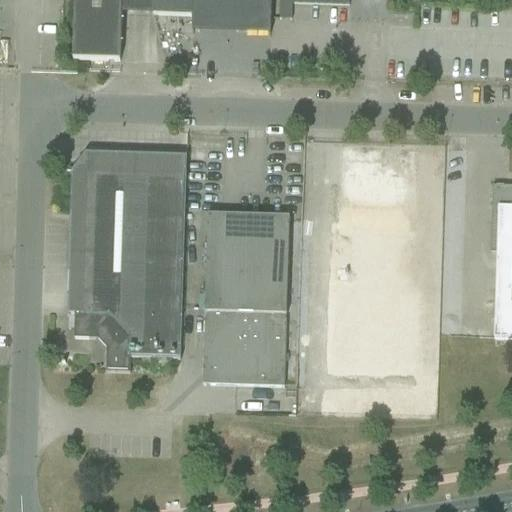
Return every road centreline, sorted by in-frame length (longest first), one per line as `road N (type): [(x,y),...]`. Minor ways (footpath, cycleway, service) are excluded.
road 1 (unclassified): [(19,511),(26,122),(45,113),(511,125)]
road 2 (unknown): [(331,120),(321,271)]
